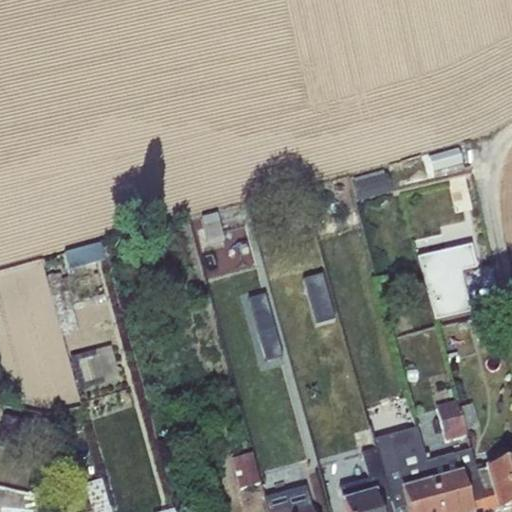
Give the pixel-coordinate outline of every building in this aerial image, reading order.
[(458,150),(428,158),(433,179),(463,170),(458,150)] [(383,171),(352,179),(358,203),(392,194),(390,183),(386,184),(383,171)] [(217,215),(201,219),(208,247),(223,244),(222,242),(224,242),(217,215)] [(100,246),(64,254),(69,271),(105,262),(100,246)] [(471,246),(416,259),(434,323),(470,314),(462,282),(457,283),(455,275),(476,270),(471,246)] [(62,277),(47,281),(64,343),(79,339),(70,309),(71,308),(62,277)] [(322,278),(303,283),(316,330),(335,324),(322,278)] [(265,296),(247,300),(265,362),(282,357),(265,296)] [(110,347),(70,359),(79,391),(120,379),(110,347)] [(456,404),(435,410),(445,444),(465,438),(456,404)] [(22,421),(3,418),(1,432),(0,431),(0,450),(17,453),(22,421)] [(438,511),(425,463),(416,429),(372,441),(375,450),(391,511),(438,511)] [(391,511),(375,450),(360,454),(367,482),(339,490),(345,511),(391,511)] [(485,511),(475,473),(469,452),(425,463),(438,511),(485,511)] [(252,454),(230,460),(239,491),(260,485),(252,454)] [(511,462),(475,473),(485,511),(496,511),(499,511),(498,511),(499,511),(511,508),(511,462)] [(110,511),(101,480),(84,485),(92,511),(110,511)] [(264,498),(267,511),(312,511),(305,486),(264,498)]
